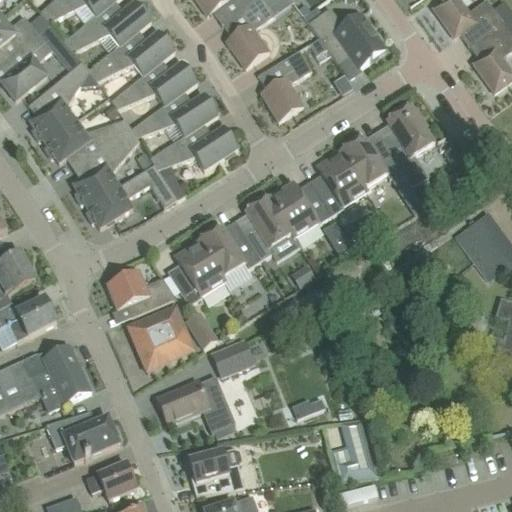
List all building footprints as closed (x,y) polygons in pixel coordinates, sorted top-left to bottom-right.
[(59,0),(39,17),(48,28),(85,9),(95,22),(115,7),(122,0),(59,0)] [(222,30),(262,0),(192,0),(207,20),(212,17),(222,30)] [(245,73),(261,62),(268,57),(253,36),(274,21),(268,11),(283,0),(262,0),(222,30),(231,43),(226,46),(245,73)] [(468,52),(511,20),(511,17),(504,6),(492,14),(486,4),(468,17),(455,0),(439,0),(443,6),(432,14),(454,43),(459,39),(468,52)] [(64,47),(72,57),(109,39),(118,51),(119,52),(138,36),(150,27),(134,7),(123,16),(115,7),(95,22),(64,47)] [(317,11),(303,21),(309,28),(323,19),(317,11)] [(309,28),(319,43),(327,54),(331,59),(337,67),(349,59),(359,73),(384,55),(360,20),(342,33),(329,14),(323,19),(309,28)] [(494,98),(511,84),(511,78),(501,63),(511,55),(511,20),(468,52),(478,65),(472,69),(494,98)] [(0,69),(38,39),(24,22),(9,34),(0,22),(0,69)] [(50,29),(38,39),(52,56),(69,77),(80,68),(72,57),(64,47),(50,29)] [(88,78),(96,87),(132,69),(143,82),(162,66),(174,57),(172,55),(174,53),(168,45),(166,47),(158,37),(146,46),(138,36),(119,52),(118,51),(87,76),(88,78)] [(37,68),(52,56),(38,39),(0,69),(0,70),(8,80),(0,87),(15,105),(46,80),(37,68)] [(319,43),(308,50),(315,61),(327,54),(319,43)] [(327,54),(315,61),(318,66),(331,59),(327,54)] [(302,112),(292,95),(289,89),(311,76),(299,55),(257,81),(266,95),(260,98),(278,127),(302,112)] [(154,99),(163,111),(164,112),(184,97),(196,89),(181,67),(170,76),(162,66),(143,82),(110,106),(113,110),(117,115),(154,99)] [(41,119),(29,127),(34,135),(31,137),(38,147),(42,145),(44,148),(75,126),(66,113),(88,78),(87,76),(80,68),(69,77),(33,107),(41,119)] [(132,136),(136,143),(175,129),(183,142),(184,143),(204,130),(217,121),(216,119),(218,117),(212,109),(210,110),(203,99),(191,107),(184,97),(164,112),(163,111),(130,135),(132,136)] [(113,110),(106,115),(111,122),(118,117),(117,115),(113,110)] [(402,177),(401,177),(411,192),(412,192),(428,182),(414,161),(434,148),(433,147),(424,132),(426,131),(416,114),(413,115),(410,111),(386,126),(388,129),(388,133),(378,139),(402,177)] [(70,160),(78,171),(132,136),(130,135),(124,125),(84,139),(75,126),(44,148),(46,151),(43,154),(50,164),(54,161),(58,168),(70,160)] [(153,170),(157,175),(172,170),(194,162),(203,175),(224,162),(226,165),(234,159),(233,157),(237,154),(223,132),(210,140),(204,130),(184,143),(183,142),(149,163),(153,170)] [(84,208),(86,212),(118,192),(110,179),(139,147),(136,143),(132,136),(78,171),(86,183),(73,191),(77,197),(74,199),(80,210),(84,208)] [(363,141),(339,156),(363,194),(364,194),(386,180),(389,185),(391,183),(401,177),(402,177),(378,139),(369,145),(365,144),(363,141)] [(454,151),(444,158),(455,176),(464,188),(474,182),(454,151)] [(366,198),(364,194),(363,194),(339,156),(323,167),(326,171),(318,175),(321,180),(309,187),(331,221),(344,213),(343,212),(366,198)] [(144,158),(137,163),(144,172),(151,167),(144,158)] [(163,214),(177,206),(167,191),(157,175),(153,170),(118,192),(86,212),(88,216),(85,218),(92,229),(95,227),(99,233),(132,214),(126,205),(148,191),(163,214)] [(401,177),(391,183),(401,199),(414,220),(425,214),(425,213),(412,192),(411,192),(401,177)] [(177,187),(167,191),(177,206),(186,200),(177,187)] [(318,230),(331,221),(309,187),(297,194),(295,190),(287,195),(285,191),(268,201),(292,239),(294,243),(295,243),(317,229),(318,230)] [(300,251),(295,243),(294,243),(292,239),(268,201),(245,216),(246,219),(246,223),(236,229),(260,266),(271,259),(276,267),(300,251)] [(511,286),(511,251),(487,218),(455,242),(486,284),(502,273),(511,286)] [(335,227),(323,234),(330,246),(342,238),(335,227)] [(260,266),(236,229),(227,235),(223,234),(221,231),(198,246),(221,284),(222,283),(244,269),(247,275),(260,266)] [(221,284),(198,246),(181,257),(184,261),(176,265),(179,270),(167,277),(188,311),(202,303),(201,302),(224,287),(222,283),(221,284)] [(0,313),(6,310),(7,311),(10,309),(6,300),(35,284),(20,257),(0,268),(0,313)] [(339,326),(381,315),(368,265),(325,276),(339,326)] [(138,277),(107,291),(117,315),(126,312),(130,313),(133,321),(130,322),(131,323),(175,304),(162,283),(144,291),(138,277)] [(511,304),(503,302),(497,321),(510,325),(504,345),(492,341),(487,355),(511,362),(509,368),(511,369),(511,304)] [(14,325),(7,311),(6,310),(0,313),(0,333),(7,329),(15,348),(16,347),(38,337),(56,328),(44,303),(26,312),(16,317),(19,323),(14,325)] [(175,313),(128,333),(146,377),(194,357),(175,313)] [(203,354),(216,346),(199,319),(186,327),(203,354)] [(243,348),(232,352),(223,356),(211,361),(221,385),(252,372),(243,348)] [(0,374),(0,419),(42,400),(49,415),(64,409),(90,397),(69,352),(58,357),(56,351),(30,363),(30,361),(0,374)] [(416,372),(390,376),(394,395),(420,391),(416,372)] [(175,397),(157,405),(167,430),(186,422),(201,416),(211,439),(234,429),(224,405),(215,382),(198,390),(197,388),(175,397)] [(308,405),(293,409),(298,424),(313,419),(308,405)] [(118,450),(117,447),(119,446),(119,441),(118,437),(117,436),(117,435),(113,431),(111,432),(107,424),(95,429),(90,417),(70,423),(45,430),(55,455),(66,450),(74,468),(84,464),(84,466),(90,463),(89,461),(100,457),(118,450)] [(376,481),(375,476),(363,431),(362,424),(340,428),(342,436),(346,452),(330,456),(338,485),(376,481)] [(192,490),(195,501),(244,495),(237,471),(242,465),(239,456),(234,455),(222,458),(222,457),(208,461),(189,467),(195,489),(192,490)] [(108,506),(118,502),(136,494),(125,468),(96,480),(85,485),(91,500),(103,495),(108,506)] [(374,489),(339,498),(342,510),(377,501),(374,489)] [(79,511),(75,501),(46,511),(79,511)] [(254,511),(252,502),(250,503),(221,511),(254,511)]
